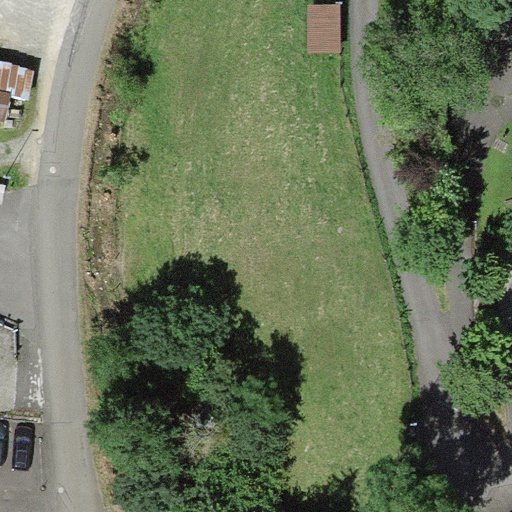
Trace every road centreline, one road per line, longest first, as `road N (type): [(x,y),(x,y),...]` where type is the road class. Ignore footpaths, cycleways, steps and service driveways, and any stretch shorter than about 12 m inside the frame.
road 1 (residential): [(97,0),(69,112),(60,205),(84,511)]
road 2 (residential): [(364,0),(373,130),(469,495)]
